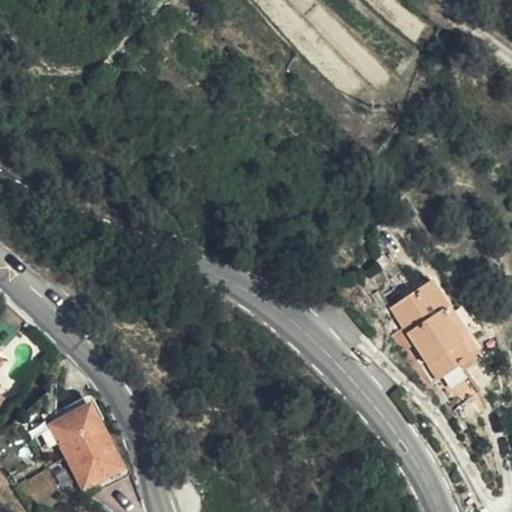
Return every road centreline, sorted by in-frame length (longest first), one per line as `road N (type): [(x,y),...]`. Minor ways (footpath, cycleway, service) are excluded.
road 1 (tertiary): [(0,184),(245,291),(296,327),(343,369),(411,455),(441,511)]
road 2 (tertiary): [(165,511),(118,387),(0,275)]
